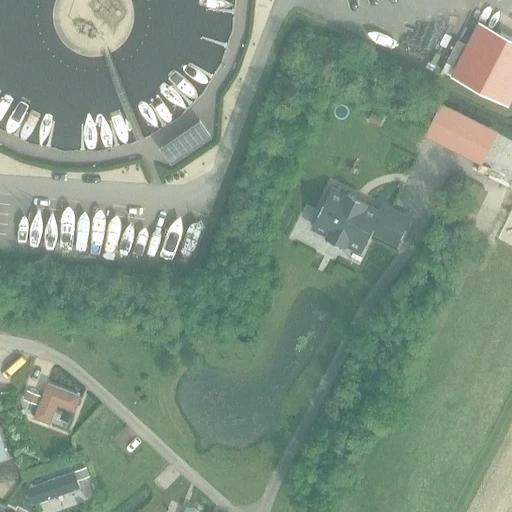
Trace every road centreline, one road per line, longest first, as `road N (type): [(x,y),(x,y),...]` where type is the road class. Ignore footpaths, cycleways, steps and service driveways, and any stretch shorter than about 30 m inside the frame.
road 1 (unclassified): [(0,187),(205,202),(209,188)]
road 2 (unclassified): [(283,0),(209,188)]
